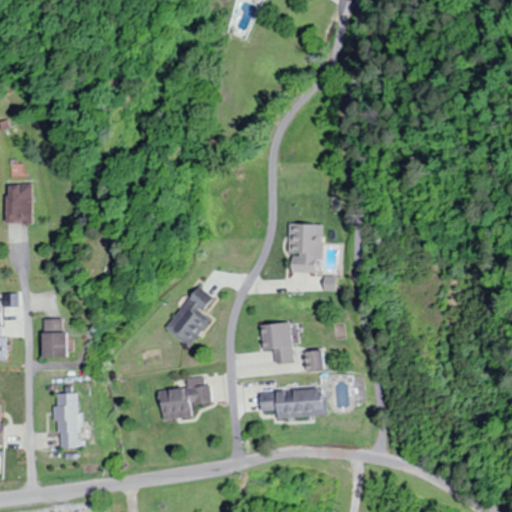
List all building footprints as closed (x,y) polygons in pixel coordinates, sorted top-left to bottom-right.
[(29,223),(29,184),(5,184),(5,223),(29,223)] [(290,224),(289,273),(321,274),(322,225),(290,224)] [(202,313),(214,298),(198,286),(165,329),(190,347),(211,319),(202,313)] [(43,319),(43,358),(66,358),(66,319),(43,319)] [(261,325),(263,351),(275,351),(276,363),(294,362),(291,323),(261,325)] [(1,326),(0,326),(0,361),(8,361),(8,337),(1,337),(1,326)] [(323,370),(323,353),(307,353),(307,370),(323,370)] [(163,421),(194,418),(192,406),(213,404),(211,385),(205,385),(204,378),(188,380),(189,389),(161,391),(163,421)] [(262,411),(278,411),(278,418),(326,417),(325,390),(261,392),(262,411)] [(80,448),(79,394),(57,395),(59,449),(80,448)]
